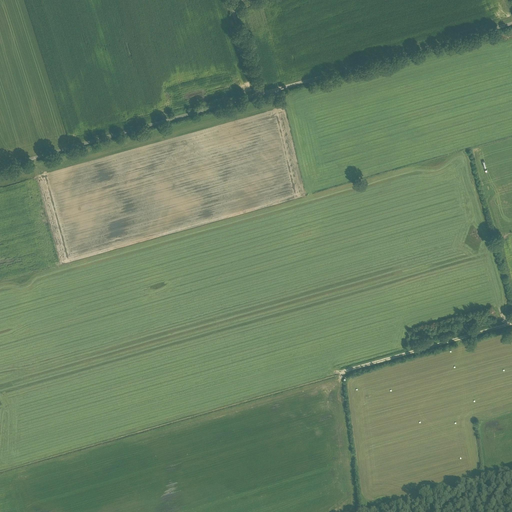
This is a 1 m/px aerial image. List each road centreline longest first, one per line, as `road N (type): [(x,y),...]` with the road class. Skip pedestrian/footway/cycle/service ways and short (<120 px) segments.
road 1 (unclassified): [(511,24),(0,167)]
road 2 (track): [(511,325),(350,371),(333,368)]
road 3 (track): [(350,371),(342,378),(359,504)]
